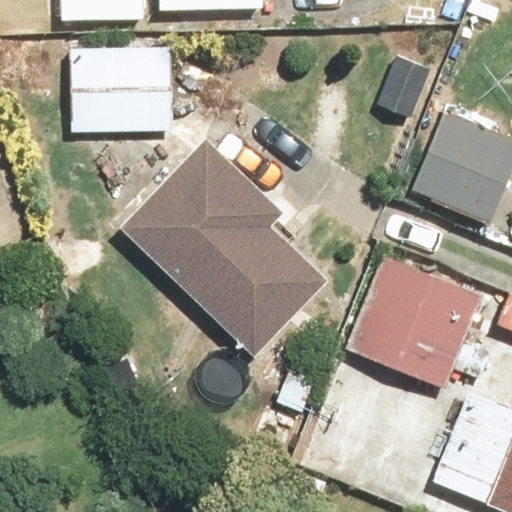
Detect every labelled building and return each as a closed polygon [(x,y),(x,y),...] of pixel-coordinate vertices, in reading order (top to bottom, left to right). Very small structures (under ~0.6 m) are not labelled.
[(71,44),(69,129),(167,131),(169,46),(71,44)] [(511,160),(511,141),(442,115),(412,196),(488,225),(511,160)] [(209,144),(122,233),(252,359),(325,285),(272,234),(287,219),(209,144)] [(481,295),(382,258),(346,352),(445,390),(481,295)] [(493,511),(511,511),(511,453),(489,510),(493,511)]
